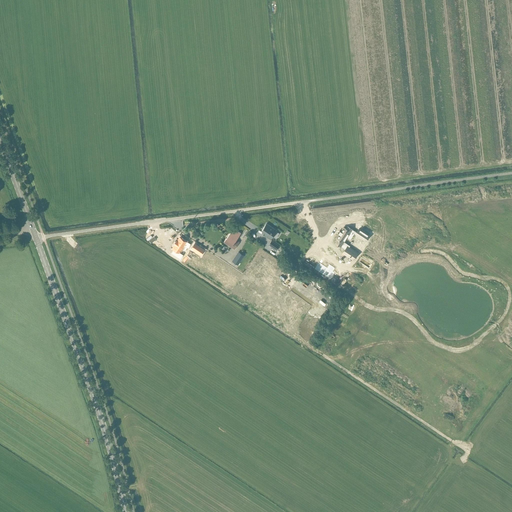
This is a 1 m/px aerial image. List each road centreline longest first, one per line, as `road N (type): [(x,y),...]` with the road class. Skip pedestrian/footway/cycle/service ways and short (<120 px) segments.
road 1 (secondary): [(125,511),(106,433),(36,238)]
road 2 (unclassified): [(36,238),(251,209)]
